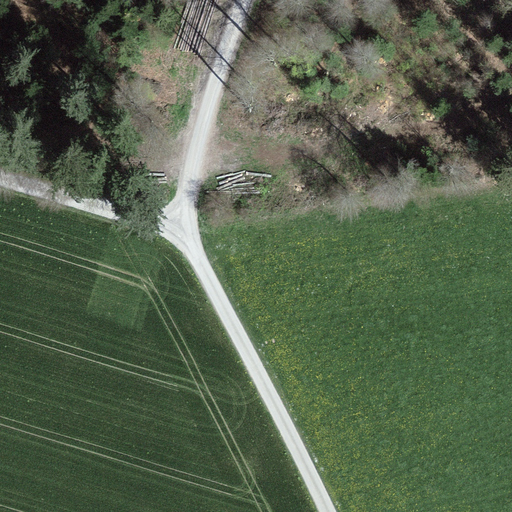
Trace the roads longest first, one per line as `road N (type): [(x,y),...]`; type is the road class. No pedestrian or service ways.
road 1 (track): [(328,511),(180,231)]
road 2 (track): [(180,231),(214,85),(244,0)]
road 3 (track): [(180,231),(0,176)]
